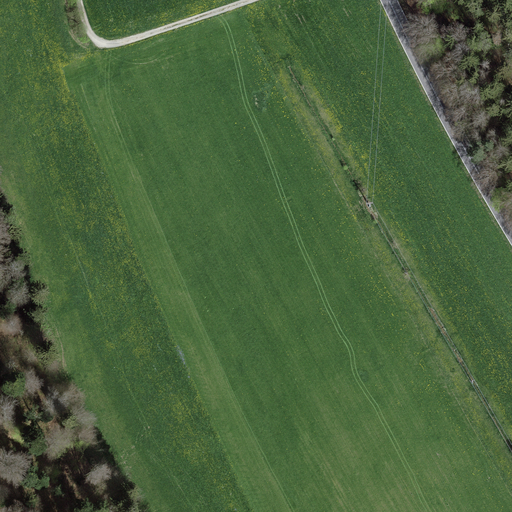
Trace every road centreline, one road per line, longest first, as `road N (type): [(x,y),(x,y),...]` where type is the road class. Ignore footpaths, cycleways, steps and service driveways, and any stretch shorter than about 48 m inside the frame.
road 1 (tertiary): [(511,234),(389,0)]
road 2 (track): [(79,0),(88,30),(104,44),(250,0)]
